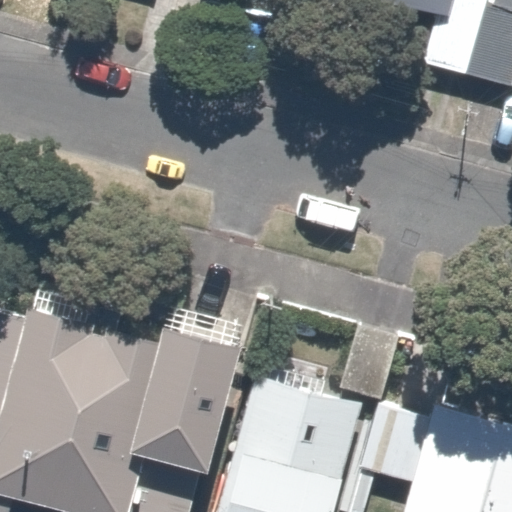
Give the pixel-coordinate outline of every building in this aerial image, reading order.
[(365,0),(423,13),(413,54),(466,66),(482,0),(365,0)] [(511,0),(489,0),(470,77),(504,86),(511,56),(511,0)] [(176,511),(222,329),(161,313),(154,338),(0,299),(0,503),(35,511),(176,511)] [(326,511),(353,394),(252,371),(220,511),(326,511)] [(511,511),(511,422),(380,383),(357,461),(408,476),(397,511),(511,511)]
